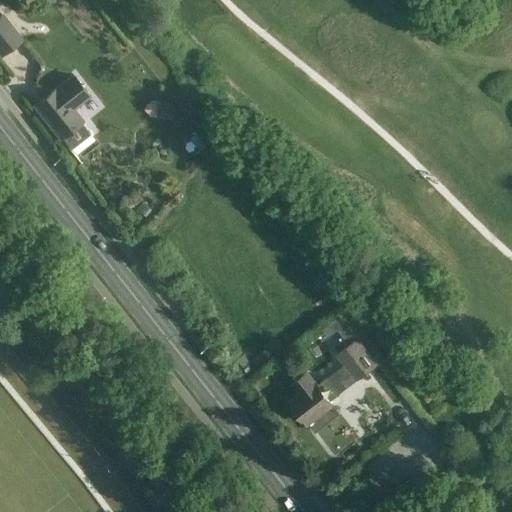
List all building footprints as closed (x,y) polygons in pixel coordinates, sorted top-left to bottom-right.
[(0,15),(0,54),(1,56),(23,39),(3,13),(0,15)] [(58,89),(57,88),(34,107),(60,138),(68,148),(87,132),(79,123),(83,119),(73,107),(87,96),(73,77),(58,89)] [(155,102),(153,118),(169,120),(171,104),(155,102)] [(340,316),(332,322),(338,330),(349,344),(337,354),(358,380),(379,363),(357,337),(357,338),(340,316)] [(249,362),(244,355),(237,360),(243,367),(249,362)] [(328,377),(327,377),(318,384),(307,370),(292,382),(299,392),(301,394),(290,403),(307,424),(309,423),(316,432),(340,413),(330,400),(340,393),(328,377)]
